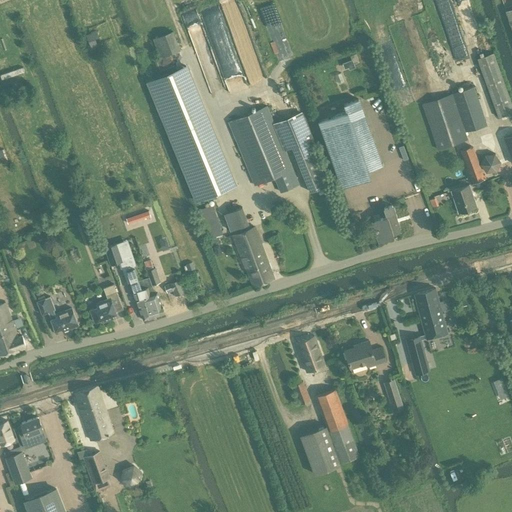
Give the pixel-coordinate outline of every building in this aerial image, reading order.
[(204,24),(221,80),(240,74),(245,74),(248,84),(264,79),(239,0),(234,0),(231,1),(231,51),(223,24),(223,23),(219,11),(206,11),(203,12),(203,22),(204,26),(204,24)] [(96,31),(86,35),(91,47),(97,45),(94,38),(98,37),(96,31)] [(160,59),(181,51),(173,31),(153,38),(160,59)] [(499,116),(511,111),(511,104),(493,52),(478,57),(499,116)] [(356,54),(350,56),(353,64),(359,62),(356,54)] [(198,201),(235,186),(186,66),(149,81),(198,201)] [(468,139),(465,132),(486,125),(473,86),(423,103),(439,149),(468,139)] [(367,169),(382,164),(359,98),(345,103),(347,110),(320,120),(343,185),(357,180),(354,171),(358,169),(359,172),(363,170),(362,168),(366,166),(367,169)] [(293,146),(309,140),(312,138),(301,112),(275,122),(268,106),(230,121),(255,185),(276,176),(282,191),(300,184),(286,149),(293,146)] [(311,191),(327,184),(309,140),(293,146),(311,191)] [(473,183),(486,178),(485,173),(483,174),(473,146),(471,145),(460,149),(473,183)] [(0,149),(0,163),(8,160),(4,148),(0,149)] [(498,172),(502,161),(496,152),(485,153),(480,163),(487,172),(498,172)] [(459,212),(476,206),(469,185),(452,190),(459,212)] [(223,234),(214,205),(198,210),(207,239),(223,234)] [(381,218),(381,220),(374,222),(380,240),(394,235),(393,232),(400,230),(392,205),(384,207),(387,216),(381,218)] [(225,213),(227,218),(232,230),(249,223),(243,207),(225,213)] [(127,218),(126,218),(128,223),(129,223),(150,216),(149,211),(127,218)] [(87,219),(84,212),(76,215),(79,222),(87,219)] [(253,286),(274,277),(254,226),(233,234),(253,286)] [(270,243),(280,240),(278,233),(268,237),(270,243)] [(122,258),(117,243),(105,247),(111,264),(120,261),(127,282),(130,281),(134,292),(133,293),(134,298),(136,298),(137,299),(151,294),(149,287),(148,286),(141,288),(133,263),(135,263),(133,257),(130,255),(122,258)] [(147,270),(149,270),(150,269),(154,268),(151,259),(144,261),(147,270)] [(192,262),(186,264),(188,270),(194,268),(192,262)] [(154,268),(150,269),(149,270),(154,285),(161,282),(156,267),(154,268)] [(181,279),(165,285),(168,293),(173,291),(175,296),(185,292),(181,279)] [(97,306),(90,309),(94,321),(103,318),(104,321),(113,317),(112,315),(116,313),(116,311),(123,308),(113,283),(103,287),(107,298),(96,303),(97,306)] [(151,294),(137,299),(144,320),(166,312),(163,303),(160,305),(153,286),(149,287),(151,294)] [(425,334),(426,338),(448,332),(442,310),(449,308),(447,299),(439,301),(436,287),(414,293),(425,334)] [(55,309),(50,296),(45,298),(39,300),(37,301),(42,314),(48,312),(51,318),(51,319),(55,330),(61,328),(63,331),(71,327),(70,325),(77,322),(72,307),(55,314),(54,309),(55,309)] [(0,353),(25,344),(22,335),(18,336),(6,301),(0,303),(0,353)] [(421,339),(426,338),(425,334),(406,339),(412,363),(427,359),(421,339)] [(314,335),(296,342),(307,371),(325,364),(314,335)] [(368,365),(386,360),(381,346),(372,349),(369,339),(361,342),(361,344),(345,349),(350,367),(367,361),(368,365)] [(501,379),(493,382),(499,399),(508,395),(501,379)] [(300,404),(310,401),(303,382),(293,385),(300,404)] [(97,385),(76,392),(91,439),(113,431),(97,385)] [(316,396),(327,425),(301,435),(314,474),(340,464),(340,463),(360,455),(335,388),(316,396)] [(403,407),(398,392),(390,394),(395,409),(403,407)] [(46,440),(43,430),(38,416),(21,423),(22,424),(17,426),(25,448),(46,440)] [(0,423),(0,439),(1,444),(15,439),(8,420),(0,423)] [(77,453),(79,458),(80,457),(87,455),(85,448),(77,451),(77,453)] [(50,451),(44,454),(46,456),(37,461),(40,466),(54,459),(50,451)] [(101,452),(98,451),(85,456),(95,487),(111,481),(101,452)] [(32,477),(22,452),(6,457),(16,483),(32,477)] [(132,464),(122,468),(121,477),(129,484),(139,480),(140,470),(132,464)] [(30,511),(65,511),(56,488),(26,500),(30,511)]
